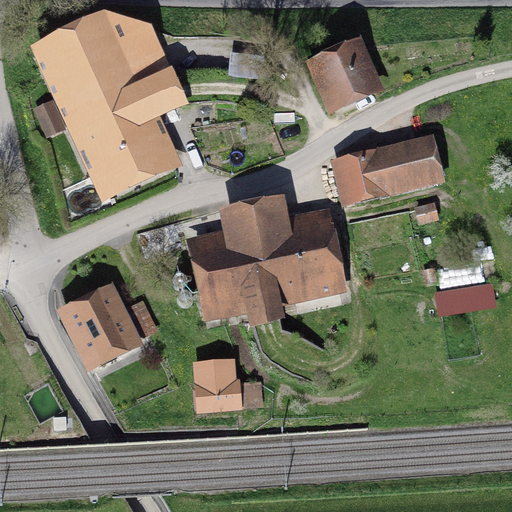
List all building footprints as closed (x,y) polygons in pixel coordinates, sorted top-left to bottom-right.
[(113,22),(49,51),(114,191),(164,168),(144,124),(143,121),(181,103),(171,80),(169,81),(146,30),(113,22)] [(318,61),(308,65),(313,76),(321,72),(329,89),(336,106),(358,96),(371,91),(386,83),(374,53),(358,61),(354,51),(320,66),(318,61)] [(231,76),(279,80),(281,63),(232,58),(231,76)] [(48,135),(62,129),(52,106),(38,112),(48,135)] [(346,203),(438,180),(430,145),(354,163),(337,167),(346,203)] [(417,210),(420,224),(437,220),(434,206),(425,208),(417,210)] [(273,293),(337,280),(326,228),(304,232),(282,237),(276,207),(230,217),(236,246),(197,255),(208,307),(248,298),(254,325),(279,320),(273,293)] [(435,282),(433,271),(429,272),(425,272),(427,284),(435,282)] [(461,294),(439,298),(441,313),(486,306),(484,291),(461,294)] [(398,295),(392,297),(395,307),(407,304),(404,293),(398,295)] [(131,345),(108,297),(69,316),(81,340),(93,364),(131,345)] [(137,338),(154,330),(141,306),(125,314),(131,326),(137,338)] [(214,369),(197,370),(201,412),(259,407),(257,384),(233,386),(231,367),(214,369)] [(73,421),(58,422),(58,430),(74,429),(73,421)]
